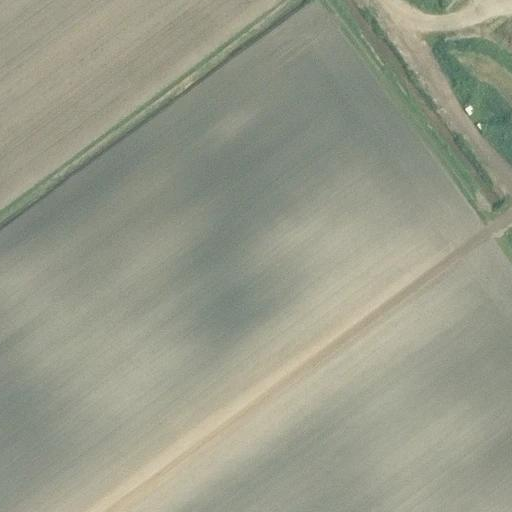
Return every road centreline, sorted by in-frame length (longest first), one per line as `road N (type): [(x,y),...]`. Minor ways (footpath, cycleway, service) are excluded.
road 1 (track): [(511,226),(126,511)]
road 2 (track): [(378,0),(511,178)]
